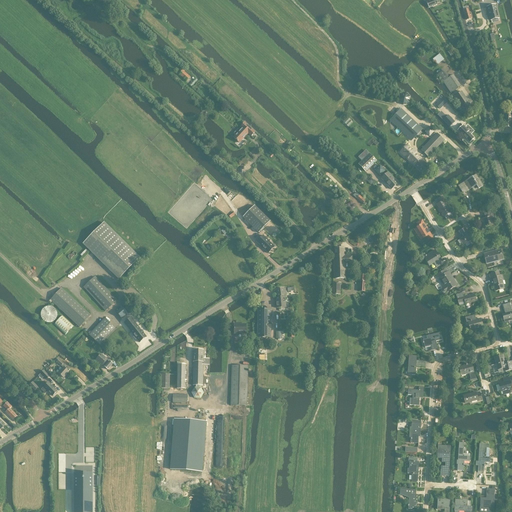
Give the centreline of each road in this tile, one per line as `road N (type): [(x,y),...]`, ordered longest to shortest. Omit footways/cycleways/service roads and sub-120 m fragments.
road 1 (tertiary): [(43,416),(412,189)]
road 2 (track): [(315,246),(46,0)]
road 3 (track): [(399,105),(347,93),(337,79),(337,48),(292,0)]
road 4 (residential): [(427,484),(433,365),(475,352)]
road 5 (tertiary): [(484,145),(488,114),(458,0)]
road 6 (residential): [(499,346),(486,291),(438,232)]
